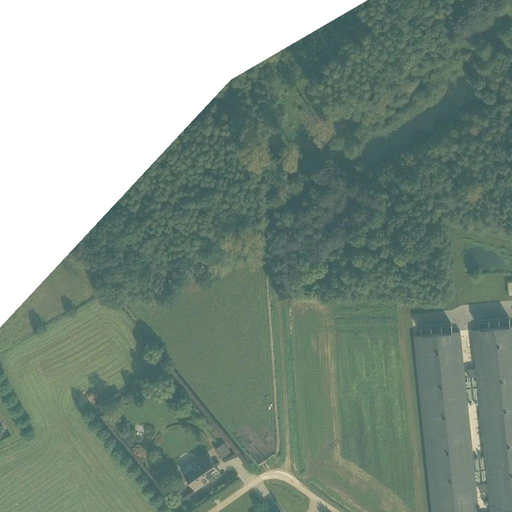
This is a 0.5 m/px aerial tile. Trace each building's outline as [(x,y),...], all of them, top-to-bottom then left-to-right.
[(462,3),(452,9),(465,30),(487,17),(479,4),(467,11),(462,3)] [(511,511),(511,441),(501,327),(403,334),(415,511),(511,511)] [(223,446),(215,451),(222,461),(230,455),(223,446)] [(197,490),(223,471),(208,451),(182,470),(197,490)] [(285,511),(279,502),(264,511),(285,511)]
